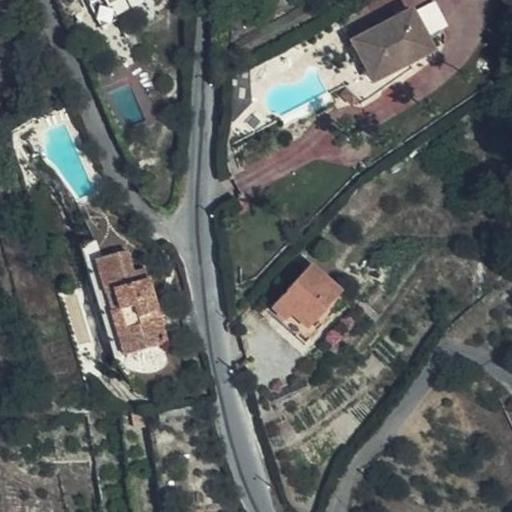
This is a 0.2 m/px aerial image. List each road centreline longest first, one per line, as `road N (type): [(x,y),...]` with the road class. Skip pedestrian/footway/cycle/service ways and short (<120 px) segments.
road 1 (residential): [(195,240),(137,210),(41,0)]
road 2 (residential): [(266,511),(234,432),(195,240)]
road 3 (residential): [(195,240),(203,0)]
